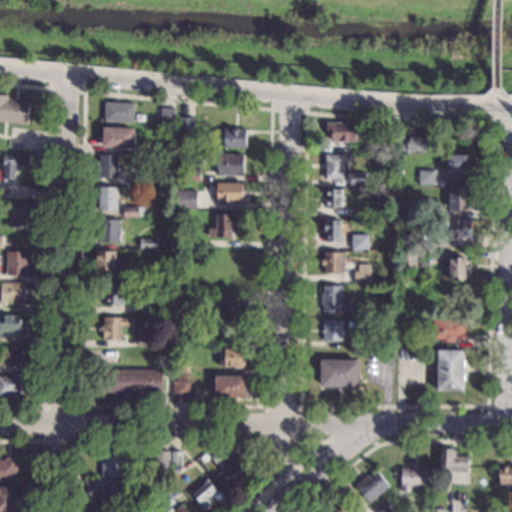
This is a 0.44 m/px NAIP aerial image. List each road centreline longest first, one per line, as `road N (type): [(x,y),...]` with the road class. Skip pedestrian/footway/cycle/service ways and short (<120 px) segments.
road 1 (tertiary): [(0,73),(288,101),(511,109)]
road 2 (residential): [(511,423),(0,424)]
road 3 (residential): [(61,511),(64,79)]
road 4 (residential): [(288,493),(281,472),(288,101)]
road 5 (residential): [(504,424),(511,109)]
road 6 (residential): [(264,511),(369,426)]
